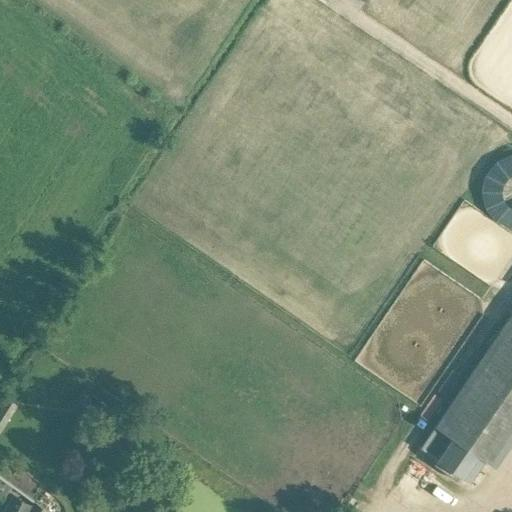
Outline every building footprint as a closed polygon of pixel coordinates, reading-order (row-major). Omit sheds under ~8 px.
[(489,457),(511,422),(511,414),(465,382),(420,447),(469,481),(487,456),(489,457)] [(95,424),(106,409),(84,392),(73,407),(95,424)] [(0,430),(17,404),(5,397),(0,405),(0,430)] [(119,438),(126,429),(115,421),(108,430),(119,438)] [(147,459),(153,450),(128,431),(122,440),(147,459)] [(28,511),(33,505),(13,494),(3,511),(28,511)] [(35,501),(33,505),(28,511),(51,511),(52,511),(35,501)]
